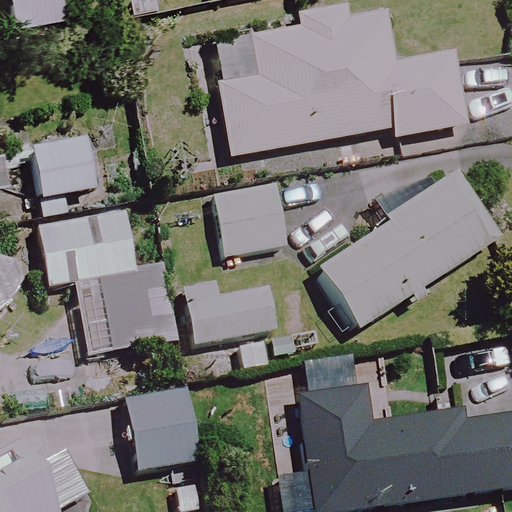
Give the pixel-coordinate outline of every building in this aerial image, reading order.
[(341,29),(338,12),(291,20),(294,36),(241,45),(249,87),(203,95),(215,167),(388,137),(389,146),(457,135),(444,56),(386,66),(378,23),(341,29)] [(32,225),(64,219),(61,207),(89,201),(79,148),(19,159),(32,225)] [(492,248),(449,186),(309,282),(352,344),(492,248)] [(269,193),(205,204),(215,267),(279,257),(269,193)] [(40,301),(82,292),(94,353),(145,342),(133,282),(118,211),(26,230),(40,301)] [(211,306),(208,290),(172,296),(182,355),(267,340),(260,298),(211,306)] [(362,433),(357,397),(293,406),(307,511),(404,511),(511,497),(511,422),(454,431),(452,421),(362,433)] [(191,469),(177,399),(117,411),(130,481),(191,469)] [(0,511),(45,511),(14,453),(0,460),(0,511)]
